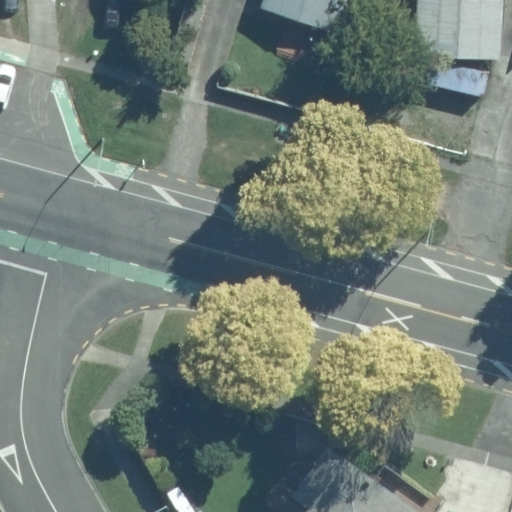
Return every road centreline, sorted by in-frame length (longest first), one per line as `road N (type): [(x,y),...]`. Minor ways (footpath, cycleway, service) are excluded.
road 1 (tertiary): [(511,329),(61,208)]
road 2 (residential): [(54,511),(22,426),(61,208)]
